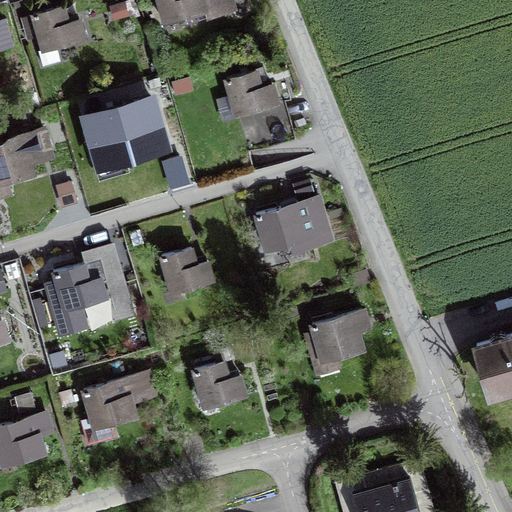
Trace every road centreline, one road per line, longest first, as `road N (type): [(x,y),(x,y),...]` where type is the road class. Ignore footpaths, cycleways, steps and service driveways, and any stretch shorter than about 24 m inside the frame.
road 1 (residential): [(416,334),(284,0)]
road 2 (residential): [(57,511),(279,448)]
road 3 (residential): [(279,448),(442,405)]
